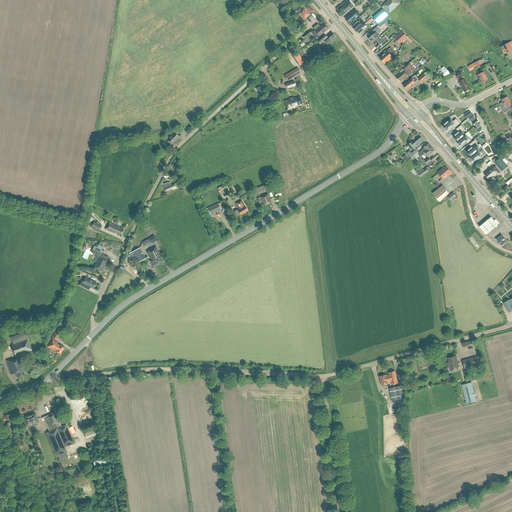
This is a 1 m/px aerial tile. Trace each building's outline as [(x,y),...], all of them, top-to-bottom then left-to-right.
[(351,0),(343,7),(346,10),(347,9),(348,11),(355,5),(354,4),(351,0)] [(395,0),(389,0),(383,7),(390,14),(400,4),(395,0)] [(343,7),(338,11),(343,16),(348,11),(347,9),(346,10),(343,7)] [(304,9),(299,13),(304,19),(309,15),(304,9)] [(356,10),(345,19),(349,24),(360,15),(356,10)] [(382,10),(373,18),(374,19),(377,23),(378,24),(379,23),(380,22),(387,16),(382,10)] [(387,16),(378,25),(380,27),(389,19),(387,16)] [(361,19),(352,27),(357,32),(366,25),(361,19)] [(308,42),(314,37),(315,38),(318,36),(319,37),(328,29),(324,23),(314,31),(310,32),(304,37),(308,42)] [(369,39),(373,43),(380,37),(378,34),(381,32),(377,27),(371,32),(374,34),(369,39)] [(403,31),(395,39),(399,44),(404,41),(405,42),(407,39),(411,43),(413,42),(408,36),(407,36),(403,31)] [(332,34),(323,41),(327,46),(336,38),(332,34)] [(382,39),(380,37),(373,43),(377,48),(381,44),(384,46),(390,41),(385,36),(382,39)] [(503,46),(506,53),(511,49),(511,48),(509,43),(503,46)] [(384,55),(380,59),(384,64),(396,54),(391,48),(383,55),(384,55)] [(298,54),(294,57),(299,65),(304,62),(298,54)] [(422,56),(425,58),(421,61),(425,65),(430,60),(425,54),(422,56)] [(484,57),(479,61),(482,66),(487,62),(484,57)] [(406,77),(408,75),(409,76),(415,70),(410,64),(403,70),(404,71),(396,78),(400,82),(403,79),(404,80),(406,78),(406,77)] [(285,76),(287,80),(300,73),(298,68),(285,76)] [(307,72),(312,79),(316,76),(314,73),(317,72),(315,68),(307,72)] [(447,73),(450,76),(455,71),(452,68),(447,73)] [(483,69),(477,72),(478,75),(477,75),(479,80),(480,79),(482,83),(488,80),(483,69)] [(456,75),(464,93),(470,90),(466,81),(461,72),(456,75)] [(427,78),(429,76),(426,73),(418,80),(421,83),(427,78)] [(416,82),(418,80),(414,76),(403,86),(407,90),(410,88),(411,89),(414,86),(413,85),(416,82)] [(295,98),(284,101),(287,110),(295,108),(295,106),(302,104),(300,97),(295,99),(295,98)] [(500,104),(505,113),(511,109),(511,106),(507,97),(501,100),(503,103),(500,104)] [(444,125),(442,126),(446,130),(452,125),(455,128),(460,123),(456,119),(453,121),(451,119),(447,122),(446,122),(443,124),(444,125)] [(458,132),(453,137),(456,141),(465,134),(463,131),(465,130),(461,125),(456,129),(458,132)] [(174,133),(165,141),(170,146),(179,138),(174,133)] [(465,134),(456,141),(459,146),(465,141),(467,144),(471,141),(465,133),(465,134)] [(420,137),(413,142),(415,144),(415,145),(418,148),(425,142),(420,137)] [(471,147),(466,152),(470,156),(478,150),(479,149),(479,148),(477,146),(478,145),(474,140),(469,145),(471,147)] [(419,151),(417,149),(418,148),(415,145),(415,144),(413,142),(412,143),(412,142),(408,145),(413,152),(412,153),(410,151),(407,153),(411,158),(416,154),(419,151)] [(421,156),(421,155),(424,153),(428,157),(431,155),(430,154),(435,151),(428,144),(423,148),(424,148),(419,153),(421,156)] [(470,156),(469,156),(473,161),(479,156),(481,159),(487,154),(483,150),(480,152),(478,150),(470,156)] [(500,158),(498,160),(496,157),(492,160),(494,163),(501,172),(508,167),(500,158)] [(494,166),(485,174),(489,179),(492,176),(493,177),(496,174),(497,175),(500,172),(494,166)] [(446,167),(438,173),(439,174),(438,174),(441,179),(442,178),(443,179),(451,173),(446,167)] [(429,171),(426,168),(418,173),(421,177),(429,171)] [(177,188),(175,184),(171,186),(169,183),(168,184),(167,183),(163,185),(166,192),(172,189),(173,190),(177,188)] [(449,193),(442,186),(433,194),(439,201),(449,193)] [(450,202),(456,196),(453,193),(446,198),(450,202)] [(267,194),(261,197),(263,200),(261,201),(263,205),(271,202),(267,194)] [(237,217),(240,215),(240,216),(248,211),(245,206),(244,206),(241,200),(235,204),(237,208),(238,207),(239,210),(238,211),(237,210),(234,212),(237,217)] [(207,208),(210,214),(221,209),(218,203),(207,208)] [(497,225),(490,218),(485,222),(479,227),(485,235),(492,229),(497,225)] [(94,222),(91,228),(99,231),(101,225),(94,222)] [(108,222),(105,230),(113,233),(113,232),(121,236),(124,229),(108,222)] [(507,241),(501,235),(496,239),(502,246),(507,241)] [(153,266),(155,265),(162,262),(158,254),(159,254),(156,247),(147,251),(152,260),(150,261),(153,266)] [(139,248),(131,253),(137,263),(145,259),(139,248)] [(102,271),(104,268),(104,267),(105,265),(105,266),(105,265),(107,261),(100,257),(94,268),(102,271)] [(79,285),(89,290),(90,287),(93,289),(96,283),(86,277),(82,283),(81,282),(79,285)] [(511,304),(509,300),(503,303),(509,313),(511,311),(511,304)] [(10,337),(13,344),(11,345),(15,357),(6,360),(11,375),(16,373),(17,378),(25,376),(23,370),(24,370),(23,368),(24,368),(19,355),(32,351),(25,332),(10,337)] [(52,340),(48,347),(60,355),(65,348),(52,340)] [(456,356),(448,358),(449,363),(447,363),(449,368),(450,368),(451,372),(458,370),(457,363),(458,363),(456,356)] [(465,368),(479,364),(477,357),(463,361),(465,368)] [(388,383),(392,382),(392,384),(397,382),(395,372),(389,373),(390,375),(386,376),(386,375),(379,377),(381,385),(389,383),(388,383)] [(461,385),(466,404),(476,401),(472,382),(461,385)] [(404,399),(401,386),(389,388),(389,389),(392,401),(404,399)] [(29,416),(23,418),(26,427),(28,426),(28,428),(33,426),(37,425),(36,423),(38,423),(35,413),(29,416)] [(44,417),(49,432),(47,433),(57,456),(66,452),(64,447),(74,443),(66,425),(59,428),(58,423),(54,413),(44,417)] [(94,426),(83,430),(86,439),(98,434),(94,426)] [(23,455),(18,444),(14,446),(19,457),(23,455)] [(38,485),(34,475),(28,478),(33,487),(38,485)]
